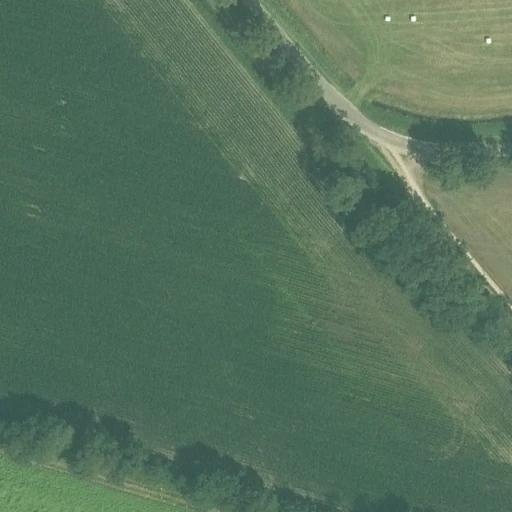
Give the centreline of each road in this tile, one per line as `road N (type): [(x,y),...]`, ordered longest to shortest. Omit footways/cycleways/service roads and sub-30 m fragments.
road 1 (unclassified): [(245,0),(325,97),(389,144),(412,154),(511,153)]
road 2 (track): [(0,443),(233,511)]
